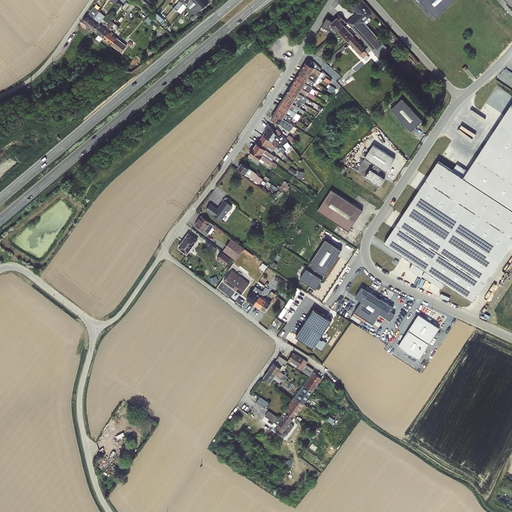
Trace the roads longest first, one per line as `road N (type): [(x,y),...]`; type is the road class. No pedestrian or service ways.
road 1 (tertiary): [(511,339),(386,280),(366,258),(371,231),(460,97)]
road 2 (trunk): [(0,220),(261,0)]
road 3 (trunk): [(237,0),(0,199)]
road 4 (tertiary): [(332,0),(163,252)]
road 5 (unclassified): [(98,324),(79,409),(90,469),(109,511)]
road 6 (unclassified): [(163,252),(320,366)]
road 7 (residential): [(0,96),(46,65),(92,0)]
road 8 (tertiary): [(460,97),(370,0)]
